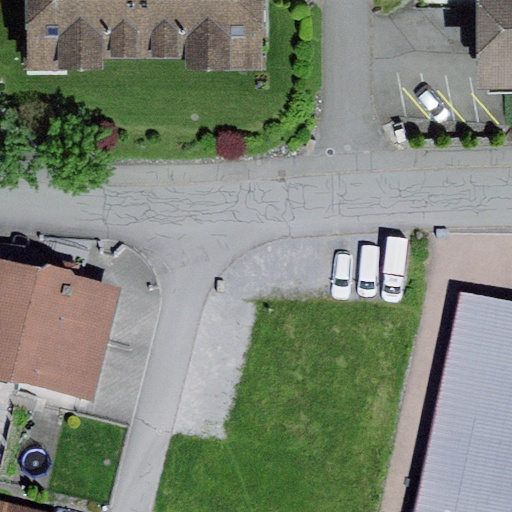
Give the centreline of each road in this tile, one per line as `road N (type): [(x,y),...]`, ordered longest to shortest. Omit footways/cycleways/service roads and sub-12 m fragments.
road 1 (residential): [(182,235),(120,511)]
road 2 (residential): [(363,234),(363,0)]
road 3 (unclassified): [(182,235),(0,203)]
road 4 (unclassified): [(363,234),(182,235)]
road 5 (unclassified): [(511,245),(363,234)]
